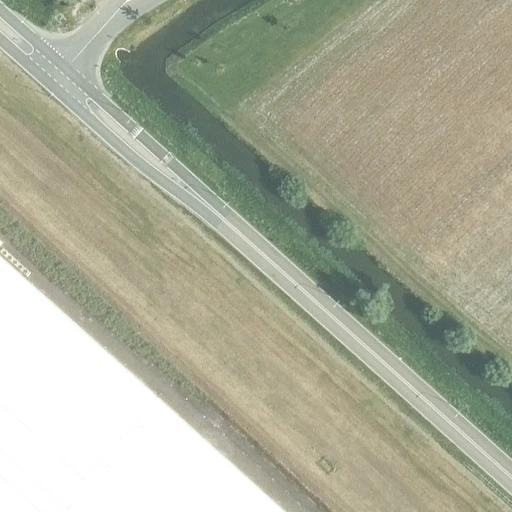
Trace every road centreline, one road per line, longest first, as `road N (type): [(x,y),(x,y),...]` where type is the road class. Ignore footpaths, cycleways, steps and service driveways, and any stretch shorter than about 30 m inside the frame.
road 1 (tertiary): [(511,479),(205,205)]
road 2 (tertiary): [(205,205),(181,173),(65,69)]
road 3 (tertiary): [(51,86),(138,163),(205,205)]
